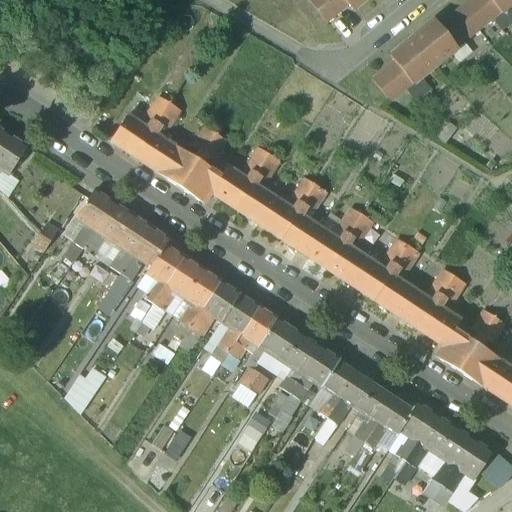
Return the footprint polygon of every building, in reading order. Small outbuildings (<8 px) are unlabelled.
[(347,7),(341,0),(309,0),(306,3),(324,25),(347,7)] [(367,0),(341,0),(347,7),(352,13),(367,0)] [(487,0),(473,0),(460,11),(478,33),(500,15),(487,0)] [(511,8),(511,0),(487,0),(500,15),(501,17),(511,8)] [(460,11),(438,28),(456,51),(478,33),(460,11)] [(438,28),(433,23),(411,41),(434,70),(456,52),(456,51),(438,28)] [(23,42),(0,37),(0,57),(10,60),(23,42)] [(411,41),(388,59),(410,86),(411,88),(434,70),(411,41)] [(23,42),(10,60),(72,101),(84,83),(23,42)] [(410,86),(392,64),(370,82),(387,104),(410,86)] [(416,100),(432,91),(425,80),(410,89),(416,100)] [(158,98),(145,117),(151,121),(156,124),(168,105),(158,98)] [(168,105),(156,124),(161,128),(167,131),(179,112),(168,105)] [(146,129),(127,116),(110,144),(134,160),(151,132),(146,129)] [(151,121),(146,129),(151,132),(156,124),(151,121)] [(161,128),(156,124),(151,132),(156,135),(161,128)] [(215,136),(204,129),(192,147),(197,151),(202,154),(215,136)] [(156,135),(151,132),(134,160),(162,178),(172,163),(168,161),(176,149),(156,135)] [(26,148),(7,136),(0,146),(0,170),(1,171),(9,176),(26,148)] [(226,143),(215,136),(202,154),(207,158),(213,162),(226,143)] [(210,196),(220,177),(202,165),(197,162),(192,159),(176,149),(168,161),(172,163),(162,178),(204,206),(210,196)] [(268,157),(257,149),(244,168),(250,172),(255,175),(268,157)] [(197,151),(192,159),(197,162),(202,154),(197,151)] [(207,158),(202,154),(197,162),(202,165),(207,158)] [(279,164),(268,157),(255,175),(260,179),(266,183),(279,164)] [(220,177),(210,196),(279,241),(296,214),(291,211),(255,187),(250,184),(245,180),(226,168),(220,177)] [(255,175),(250,172),(245,180),(250,184),(255,175)] [(255,175),(250,184),(255,187),(260,179),(255,175)] [(314,187),(303,180),(291,199),(297,203),(302,206),(314,187)] [(68,187),(52,215),(66,223),(81,195),(68,187)] [(314,187),(302,206),(307,209),(313,213),(325,194),(314,187)] [(113,205),(93,192),(76,219),(95,232),(113,205)] [(302,206),(297,203),(291,211),(296,214),(302,206)] [(113,205),(95,232),(114,244),(131,217),(113,205)] [(307,209),(302,206),(296,214),(302,217),(307,209)] [(349,210),(337,229),(343,233),(348,237),(360,218),(349,210)] [(302,217),(296,214),(279,241),(303,257),(321,230),(302,217)] [(131,217),(114,244),(132,256),(149,229),(131,217)] [(360,218),(348,237),(353,240),(359,244),(371,225),(360,218)] [(57,233),(46,225),(39,236),(50,243),(57,233)] [(149,229),(132,256),(150,268),(164,247),(168,241),(149,229)] [(321,230),(303,257),(325,272),(343,245),(338,241),(321,230)] [(84,237),(79,233),(72,244),(83,251),(90,240),(84,237)] [(343,233),(338,241),(343,245),(348,237),(343,233)] [(50,243),(39,236),(32,247),(43,254),(50,243)] [(353,240),(348,237),(343,245),(348,248),(353,240)] [(95,244),(90,240),(83,251),(93,258),(100,247),(95,244)] [(396,241),(384,260),(390,264),(395,267),(407,248),(396,241)] [(348,248),(343,245),(325,272),(371,302),(389,275),(384,272),(348,248)] [(150,268),(146,274),(165,287),(183,259),(164,247),(150,268)] [(407,248),(395,267),(399,270),(406,274),(418,256),(407,248)] [(121,261),(116,258),(109,269),(119,275),(126,264),(121,261)] [(183,259),(165,287),(184,299),(202,271),(183,259)] [(126,264),(119,275),(129,282),(136,271),(131,268),(126,264)] [(395,267),(390,264),(384,272),(389,275),(395,267)] [(399,270),(395,267),(389,275),(394,278),(399,270)] [(220,283),(202,271),(184,299),(202,311),(220,283)] [(442,271),(430,290),(435,294),(441,297),(453,279),(442,271)] [(394,278),(389,275),(371,302),(396,318),(415,292),(394,278)] [(453,279),(441,297),(445,301),(451,304),(463,285),(453,279)] [(239,296),(220,283),(202,311),(221,323),(239,296)] [(155,292),(149,288),(142,299),(153,306),(160,295),(155,292)] [(415,292),(396,318),(418,332),(435,306),(415,292)] [(435,294),(430,302),(435,306),(441,297),(435,294)] [(165,298),(160,295),(153,306),(163,313),(170,302),(165,298)] [(239,296),(221,323),(240,335),(258,308),(239,296)] [(441,297),(435,306),(440,309),(445,301),(441,297)] [(440,309),(435,306),(418,332),(441,348),(434,358),(459,374),(476,346),(471,343),(453,331),(459,322),(440,309)] [(277,320),(258,308),(240,335),(259,348),(277,320)] [(191,316),(186,312),(179,323),(190,330),(197,319),(191,316)] [(483,312),(470,331),(477,335),(482,338),(494,319),(483,312)] [(201,322),(197,319),(190,330),(199,337),(207,326),(201,322)] [(494,319),(482,338),(487,342),(492,345),(504,326),(494,319)] [(302,336),(277,320),(259,348),(284,364),(302,336)] [(482,338),(477,335),(471,343),(476,346),(482,338)] [(320,349),(302,336),(284,364),(302,376),(320,349)] [(229,340),(223,337),(216,348),(227,354),(234,343),(229,340)] [(487,342),(482,338),(476,346),(482,349),(487,342)] [(234,343),(227,354),(237,361),(244,350),(239,347),(234,343)] [(511,369),(482,349),(476,346),(459,374),(505,404),(511,392),(511,369)] [(339,361),(320,349),(302,376),(321,389),(339,361)] [(358,373),(339,361),(321,389),(340,401),(358,373)] [(93,368),(85,380),(80,376),(64,401),(83,413),(106,377),(93,368)] [(267,381),(249,369),(238,385),(256,397),(267,381)] [(358,373),(340,401),(359,413),(377,385),(358,373)] [(286,378),(279,388),(290,395),(296,385),(291,382),(286,378)] [(302,388),(296,385),(290,395),(299,402),(306,391),(302,388)] [(395,397),(377,385),(359,413),(377,425),(395,397)] [(413,409),(395,397),(377,425),(395,437),(399,431),(413,409)] [(329,406),(323,403),(317,413),(327,420),(334,410),(329,406)] [(436,416),(417,404),(413,409),(399,431),(417,443),(436,416)] [(339,413),(334,410),(327,420),(337,426),(344,416),(339,413)] [(255,413),(239,442),(253,451),(270,421),(255,413)] [(454,428),(436,416),(417,443),(436,455),(454,428)] [(366,431),(360,427),(353,437),(364,444),(371,434),(366,431)] [(454,428),(436,455),(455,467),(473,440),(454,428)] [(371,434),(364,444),(374,450),(380,440),(376,437),(371,434)] [(473,440),(455,467),(474,480),(492,452),(473,440)] [(407,448),(402,445),(395,456),(404,462),(412,451),(407,448)] [(417,454),(412,451),(404,462),(415,469),(422,458),(417,454)] [(481,475),(499,490),(511,475),(511,465),(500,454),(481,475)] [(404,462),(395,456),(391,461),(401,468),(404,462)] [(415,469),(404,462),(401,468),(411,475),(415,469)] [(444,473),(439,469),(432,480),(442,487),(449,476),(444,473)] [(454,479),(449,476),(442,487),(452,493),(459,482),(454,479)]
